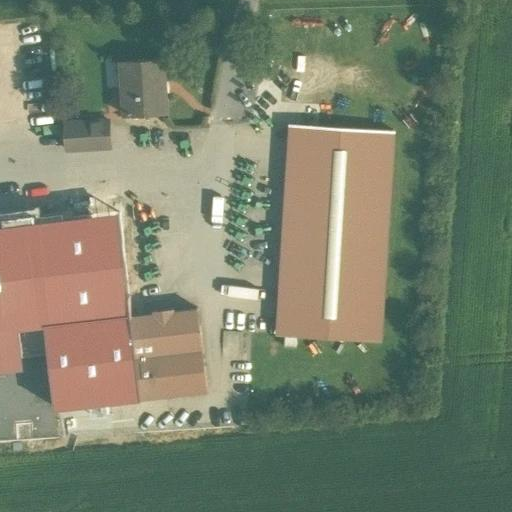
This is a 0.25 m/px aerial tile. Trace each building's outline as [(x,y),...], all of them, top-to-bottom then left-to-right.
[(164,55),(119,58),(123,116),(169,113),(164,55)] [(53,121),(55,151),(106,149),(104,118),(53,121)] [(390,132),(282,125),(268,334),(376,341),(390,132)] [(132,304),(120,191),(70,196),(72,205),(81,295),(92,394),(139,387),(138,365),(206,357),(199,296),(132,304)] [(72,205),(0,213),(0,306),(3,331),(43,327),(40,299),(81,295),(72,205)] [(177,264),(194,264),(194,208),(178,208),(177,264)]
